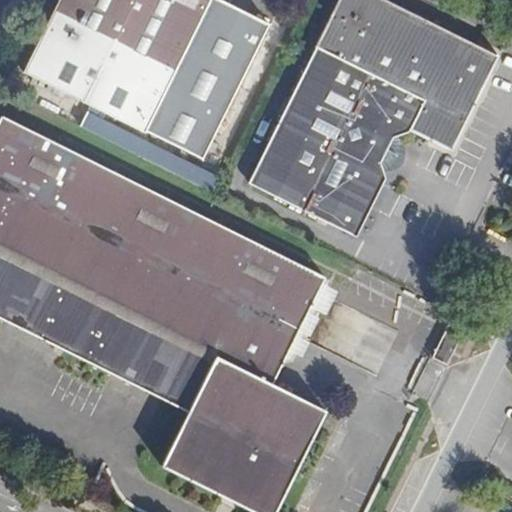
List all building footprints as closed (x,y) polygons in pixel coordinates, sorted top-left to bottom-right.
[(200,23),(211,0),(57,0),(22,71),(202,161),(269,26),(253,18),(241,43),(200,23)] [(358,236),(387,177),(380,162),(382,158),(396,159),(400,150),(397,143),(392,138),(395,133),(411,129),(452,150),(498,56),(386,0),(339,0),(316,47),(318,48),(250,183),(358,236)] [(3,116),(0,121),(0,317),(190,412),(163,466),(256,511),(276,511),(327,410),(273,384),(326,277),(3,116)] [(400,150),(411,129),(395,133),(392,138),(397,143),(400,150)] [(380,162),(387,177),(396,159),(382,158),(380,162)] [(433,357),(449,365),(467,327),(451,319),(433,357)]
